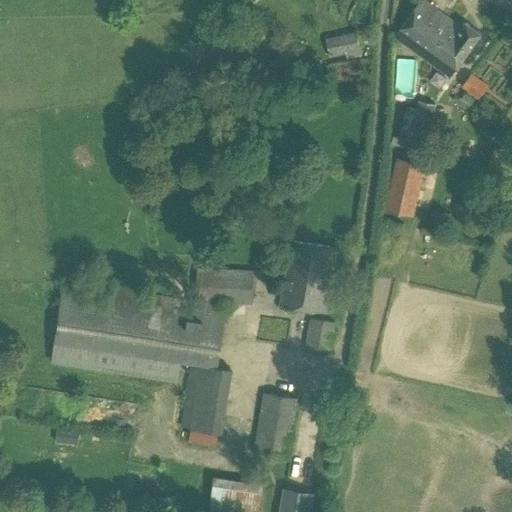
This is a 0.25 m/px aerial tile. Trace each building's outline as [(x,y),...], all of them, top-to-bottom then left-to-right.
[(421,0),(395,36),(450,76),(480,34),(466,23),(462,28),(423,0),(421,0)] [(357,35),(327,42),(331,59),(345,56),(346,60),(362,57),(357,35)] [(280,60),(269,60),(270,74),(291,73),(290,60),(280,61),(280,60)] [(324,70),(327,80),(340,75),(336,66),(324,70)] [(471,74),(462,86),(477,97),(478,97),(486,85),(471,74)] [(253,110),(263,110),(264,96),(253,96),(253,110)] [(417,110),(412,133),(429,136),(436,106),(419,102),(417,110)] [(386,208),(410,213),(421,163),(396,158),(386,208)] [(446,224),(449,214),(432,209),(429,219),(446,224)] [(281,305),(326,312),(336,247),(291,240),(281,305)] [(197,301),(226,302),(245,303),(252,303),(253,271),(198,269),(197,301)] [(65,281),(52,362),(175,382),(179,360),(215,366),(224,313),(225,307),(197,303),(185,301),(65,281)] [(306,345),(332,348),(335,323),(310,319),(306,345)] [(255,452),(288,458),(298,398),(265,393),(255,452)] [(195,436),(216,445),(222,429),(201,421),(195,436)] [(68,432),(57,431),(56,441),(67,442),(68,432)] [(295,466),(286,511),(312,511),(320,470),(295,466)] [(264,511),(265,483),(219,483),(218,511),(264,511)]
